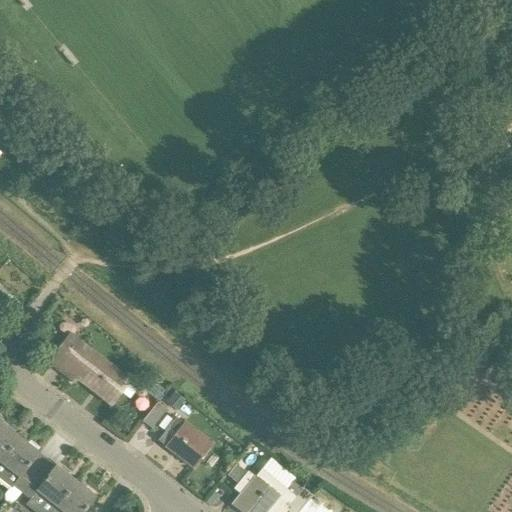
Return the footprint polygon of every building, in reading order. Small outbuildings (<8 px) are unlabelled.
[(132,381),(71,334),(49,363),(75,383),(77,380),(112,407),(132,381)] [(494,353),(477,367),(487,378),(504,364),(494,353)] [(173,391),(165,401),(176,410),(184,401),(173,391)] [(142,423),(152,430),(167,411),(158,403),(142,423)] [(193,469),(212,445),(184,423),(184,424),(176,418),(165,433),(158,442),(193,469)] [(0,461),(19,438),(0,423),(0,461)] [(19,438),(0,461),(0,478),(12,488),(13,486),(22,493),(46,463),(37,456),(38,454),(19,438)] [(56,467),(54,469),(46,463),(22,493),(30,500),(26,506),(33,511),(52,511),(56,507),(76,483),(56,467)] [(227,475),(237,483),(246,472),(236,464),(227,475)] [(267,511),(284,511),(286,510),(289,511),(300,511),(313,497),(303,489),(302,490),(276,468),(269,477),(261,470),(255,478),(251,474),(236,492),(241,496),(234,505),(241,511),(266,511),(267,511)] [(56,507),(62,511),(84,511),(95,498),(76,483),(56,507)] [(332,511),(328,509),(313,497),(300,511),(332,511)]
